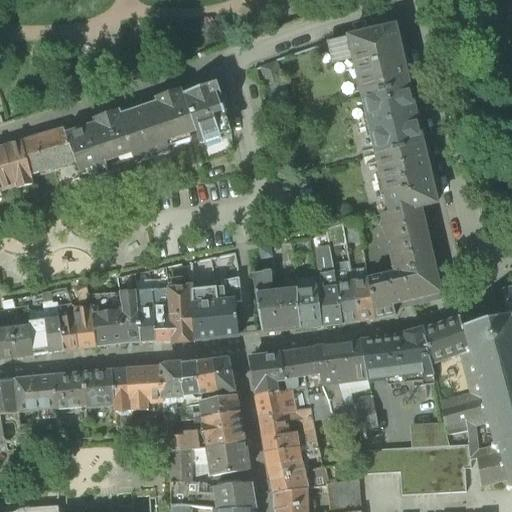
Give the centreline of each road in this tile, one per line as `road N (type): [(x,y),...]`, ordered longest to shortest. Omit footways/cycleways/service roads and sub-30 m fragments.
road 1 (residential): [(412,0),(479,278)]
road 2 (residential): [(409,0),(222,64)]
